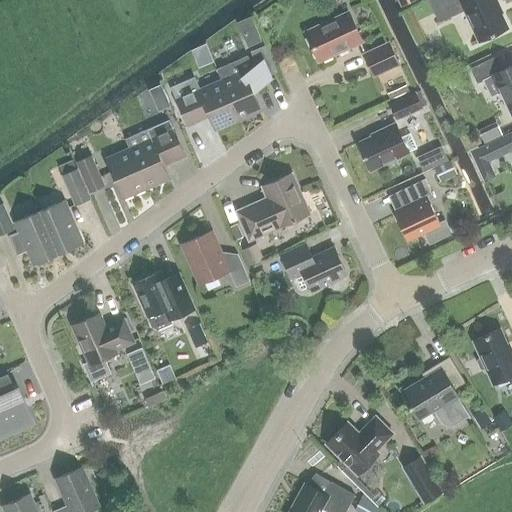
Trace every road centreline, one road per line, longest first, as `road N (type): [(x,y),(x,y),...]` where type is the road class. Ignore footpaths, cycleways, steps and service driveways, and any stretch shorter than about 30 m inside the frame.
road 1 (residential): [(19,316),(273,130),(309,119)]
road 2 (unclassified): [(393,300),(316,374),(240,511)]
road 3 (residential): [(309,119),(393,300)]
road 4 (residential): [(0,469),(53,446),(60,432),(60,409),(19,316)]
road 5 (unclassified): [(511,249),(393,300)]
